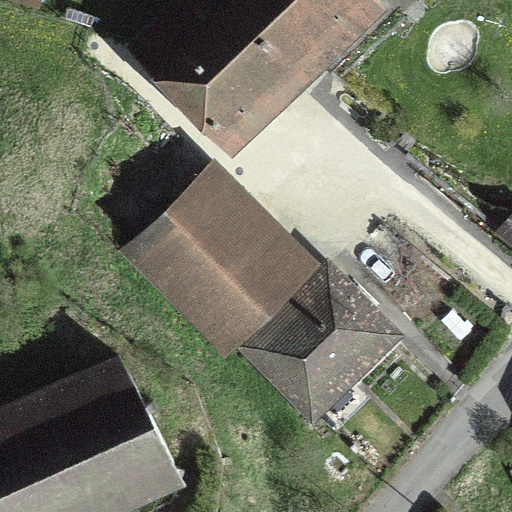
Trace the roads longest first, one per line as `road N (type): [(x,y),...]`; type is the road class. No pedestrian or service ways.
road 1 (unknown): [(511,266),(401,185),(312,100)]
road 2 (residential): [(511,397),(409,511)]
